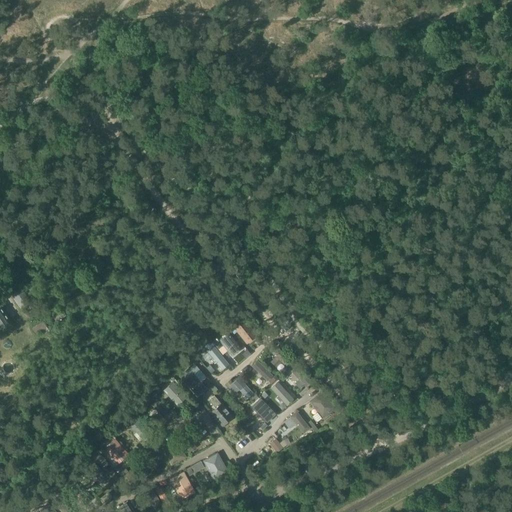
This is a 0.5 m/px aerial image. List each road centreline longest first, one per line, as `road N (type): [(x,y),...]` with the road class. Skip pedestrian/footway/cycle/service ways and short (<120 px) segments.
road 1 (track): [(91,114),(189,240),(352,405),(376,447)]
road 2 (track): [(111,22),(181,12),(401,21),(485,0)]
road 3 (unclassified): [(246,494),(279,493),(511,380)]
road 4 (track): [(374,511),(511,435)]
road 5 (track): [(0,55),(26,64),(61,60),(111,22)]
